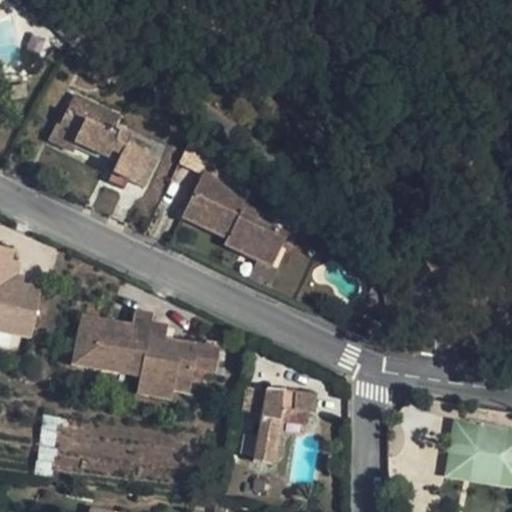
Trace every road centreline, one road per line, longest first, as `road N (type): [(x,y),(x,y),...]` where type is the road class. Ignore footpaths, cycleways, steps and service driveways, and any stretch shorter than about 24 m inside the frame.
road 1 (residential): [(0,192),(384,380)]
road 2 (unclassified): [(384,380),(376,394),(373,511)]
road 3 (residential): [(384,380),(511,403)]
